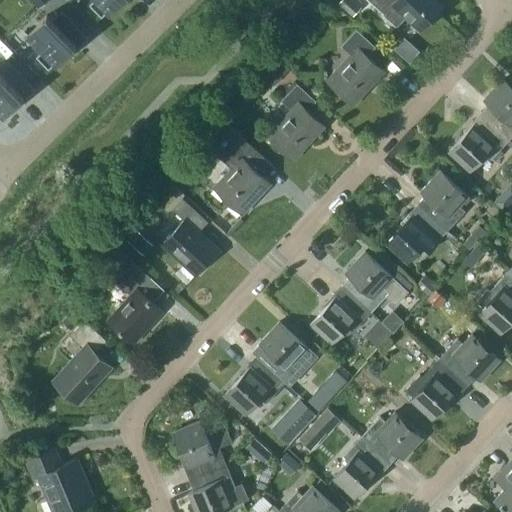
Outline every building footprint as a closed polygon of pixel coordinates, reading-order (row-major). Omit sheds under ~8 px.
[(92,0),(89,3),(101,16),(107,10),(109,12),(120,2),(122,4),(123,3),(121,1),(121,0),(92,0)] [(340,0),(338,3),(352,16),(361,7),(353,0),(340,0)] [(368,0),(372,4),(384,14),(397,26),(406,15),(421,28),(441,7),(433,0),(368,0)] [(25,31),(24,31),(42,50),(36,55),(48,68),(54,62),(56,64),(67,54),(69,56),(70,55),(68,53),(86,36),(88,38),(89,37),(62,10),(61,11),(63,13),(54,22),(46,15),(27,33),(25,31)] [(327,80),(352,103),(383,70),(367,55),(375,46),(356,28),(341,45),(351,54),(327,80)] [(0,115),(1,114),(4,116),(14,106),(16,108),(17,107),(15,105),(33,87),(35,89),(36,89),(9,61),(8,62),(11,64),(1,74),(0,72),(0,115)] [(272,75),(284,86),(297,73),(286,61),(272,75)] [(488,103),(480,112),(509,139),(511,135),(511,86),(503,78),(484,99),(488,103)] [(268,135),(292,158),(324,125),(307,110),(316,101),(297,83),(281,100),(291,110),(268,135)] [(509,139),(480,112),(471,122),(474,124),(449,151),(469,170),(485,153),(491,159),(509,139)] [(258,152),(225,121),(205,143),(231,167),(213,186),(242,213),(270,183),(249,162),(258,152)] [(425,194),(417,204),(446,230),(464,211),(459,205),(467,195),(440,170),(421,190),(425,194)] [(504,211),(511,201),(511,195),(505,189),(493,201),(504,211)] [(162,243),(195,274),(218,249),(199,231),(208,221),(182,198),(172,209),(183,219),(162,243)] [(446,230),(417,204),(408,213),(411,216),(386,243),(406,262),(422,245),(428,250),(446,230)] [(511,222),(511,221),(511,207),(510,206),(503,215),(511,222)] [(144,254),(153,244),(137,229),(127,239),(144,254)] [(469,249),(479,238),(473,232),(463,243),(469,249)] [(106,253),(121,267),(130,257),(115,244),(106,253)] [(350,275),(342,284),(371,311),(385,295),(395,305),(408,291),(365,251),(346,271),(350,275)] [(108,319),(133,342),(162,310),(140,290),(151,277),(133,261),(116,281),(130,294),(108,319)] [(511,275),(507,271),(490,290),(488,288),(474,303),(482,310),(480,313),(500,332),(511,319),(511,275)] [(416,285),(427,295),(437,285),(426,275),(416,285)] [(371,311),(342,284),(333,294),(335,296),(311,323),(331,342),(347,325),(352,331),(371,311)] [(426,297),(438,307),(446,298),(434,288),(426,297)] [(397,329),(407,317),(396,308),(386,319),(397,329)] [(72,330),(80,320),(70,312),(62,321),(72,330)] [(83,347),(53,379),(78,402),(111,366),(95,351),(106,339),(83,319),(69,334),(83,347)] [(297,376),(316,356),(279,321),(260,342),(264,346),(256,355),(285,382),(293,373),(297,376)] [(457,337),(439,357),(468,384),(476,375),(481,379),(500,358),(472,333),(463,343),(457,337)] [(285,382),(256,355),(247,364),(250,367),(225,394),(245,413),(261,396),(267,401),(285,382)] [(411,399),(432,418),(456,391),(459,394),(468,384),(439,357),(421,376),(419,374),(405,389),(414,396),(411,399)] [(336,371),(309,400),(319,410),(347,381),(336,371)] [(298,431),(315,414),(300,400),(284,418),(298,431)] [(315,420),(328,433),(340,420),(327,407),(315,420)] [(380,416),(361,435),(390,462),(399,453),(403,457),(422,437),(395,411),(386,421),(380,416)] [(184,466),(189,478),(226,463),(219,447),(232,441),(224,423),(204,431),(199,420),(173,431),(187,465),(184,466)] [(390,462),(361,435),(343,455),(349,461),(334,477),(354,496),(379,469),(382,472),(390,462)] [(39,476),(54,511),(65,511),(89,502),(78,475),(83,472),(77,457),(62,464),(55,447),(26,460),(34,478),(39,476)] [(265,447),(256,457),(263,463),(272,453),(265,447)] [(277,462),(290,474),(299,464),(286,452),(277,462)] [(226,463),(189,478),(194,490),(188,492),(196,511),(212,511),(249,497),(242,482),(235,485),(226,463)] [(511,511),(511,465),(508,463),(500,472),(510,481),(495,498),(509,511),(511,511)] [(297,490),(279,510),(281,511),(338,511),(340,511),(312,485),(303,495),(297,490)] [(259,511),(263,511),(272,504),(262,495),(252,505),(259,511)]
